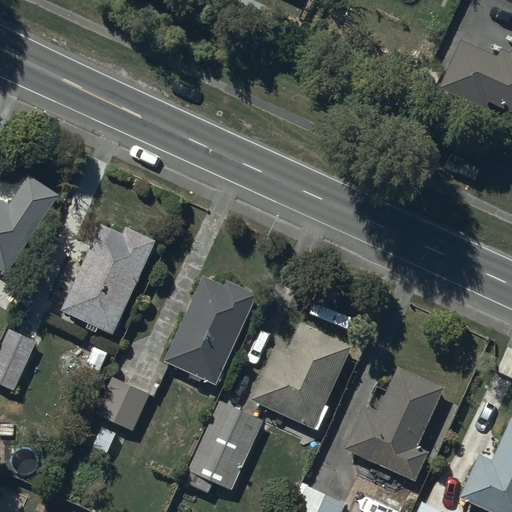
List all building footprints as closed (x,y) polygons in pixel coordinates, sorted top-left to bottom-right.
[(462,46),(440,96),(487,117),(490,110),(511,119),(511,53),(510,58),(501,54),(497,62),(462,46)] [(65,199),(33,178),(13,208),(0,199),(0,271),(13,279),(65,199)] [(128,237),(105,227),(67,315),(92,326),(89,332),(102,337),(104,332),(120,339),(161,244),(130,231),(128,237)] [(231,288),(210,278),(169,365),(198,378),(196,381),(208,386),(210,383),(222,388),(264,298),(233,284),(231,288)] [(355,347),(302,323),(289,352),(279,347),(254,402),(318,430),(355,347)] [(40,346),(12,333),(0,358),(0,386),(17,394),(40,346)] [(446,393),(399,373),(380,418),(366,412),(348,457),(420,487),(433,456),(421,451),(446,393)] [(156,398),(117,380),(100,416),(139,434),(156,398)] [(268,420),(225,400),(193,471),(197,472),(192,483),(214,493),(219,482),(235,489),(268,420)] [(511,511),(511,429),(495,466),(484,461),(463,505),(478,511),(511,511)] [(347,511),(349,507),(306,488),(295,511),(347,511)]
